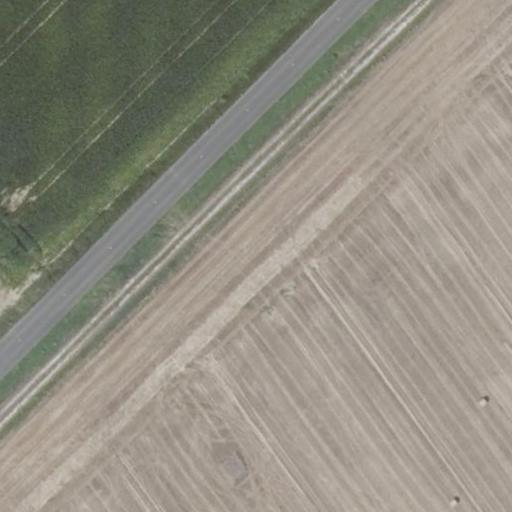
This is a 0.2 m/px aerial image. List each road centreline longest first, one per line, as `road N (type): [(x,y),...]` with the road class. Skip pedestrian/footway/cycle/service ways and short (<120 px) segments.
road 1 (track): [(0,424),(425,0)]
road 2 (tertiary): [(0,361),(357,0)]
